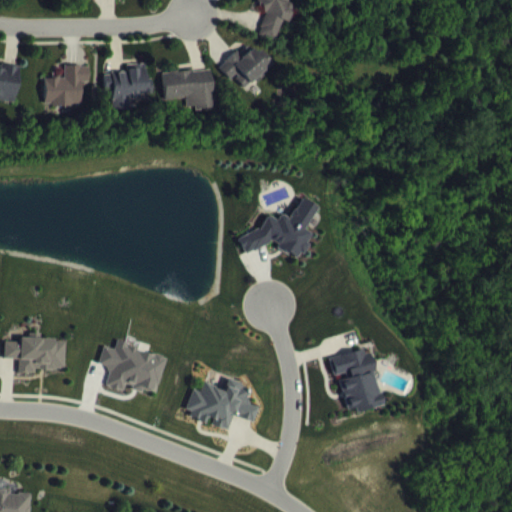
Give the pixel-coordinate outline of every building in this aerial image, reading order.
[(265,0),(254,5),(259,17),(261,17),(265,28),(259,50),(276,55),(282,35),(289,37),(293,24),(283,0),(265,0)] [(272,78),(259,64),(255,67),(246,58),(220,82),(231,94),(235,91),(245,103),(272,78)] [(113,105),(114,124),(132,124),(131,113),(153,111),(152,93),(147,93),(146,78),(127,79),(128,87),(105,88),(105,105),(113,105)] [(0,115),(16,117),(19,81),(0,79),(0,115)] [(82,96),(90,96),(90,80),(65,80),(65,92),(45,92),(45,120),(82,119),(82,96)] [(187,112),(188,124),(214,122),(211,83),(163,87),(165,114),(187,112)] [(245,269),(275,256),(278,263),(293,272),(303,267),(307,260),(306,256),(311,248),(304,244),(316,221),(300,212),(289,233),(281,228),(277,234),(268,229),(260,243),(238,253),(245,269)] [(65,384),(65,354),(41,354),(41,348),(28,348),(28,355),(4,355),(3,373),(18,374),(18,388),(35,388),(35,384),(65,384)] [(165,371),(116,358),(114,364),(103,361),(99,378),(110,381),(105,401),(124,406),(125,401),(142,406),(143,404),(151,406),(153,397),(158,399),(165,371)] [(346,425),(354,423),(355,427),(380,420),(366,362),(328,372),(333,392),(337,391),(346,425)] [(232,430),(252,437),(258,422),(245,417),(248,408),(239,404),(242,398),(228,393),(223,405),(202,398),(199,406),(193,404),(184,428),(209,436),(208,438),(227,445),(232,430)] [(0,503),(0,511),(30,511),(30,509),(11,507),(11,504),(0,503)]
